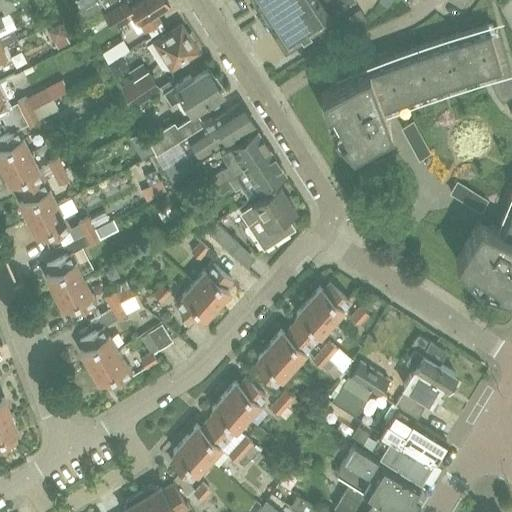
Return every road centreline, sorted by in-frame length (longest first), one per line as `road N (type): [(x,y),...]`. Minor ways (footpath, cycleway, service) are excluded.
road 1 (residential): [(121,419),(207,364),(321,234)]
road 2 (residential): [(321,234),(328,220),(322,190),(199,0)]
road 3 (residential): [(511,357),(321,234)]
road 4 (residential): [(69,451),(0,285)]
road 5 (residential): [(57,511),(142,460),(121,419)]
